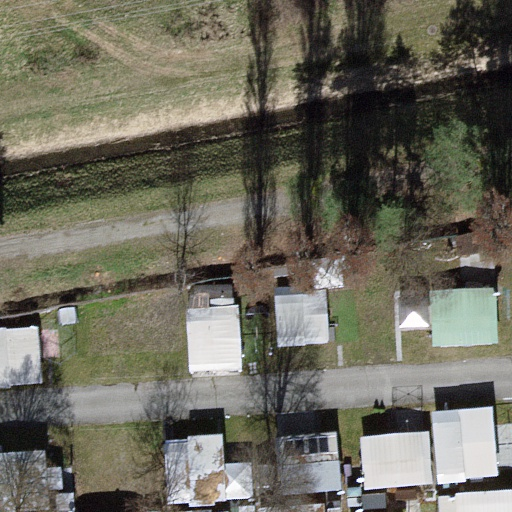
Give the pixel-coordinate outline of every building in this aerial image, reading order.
[(497,335),(496,279),(437,280),(438,336),(497,335)] [(194,288),(192,356),(239,357),(241,290),(194,288)] [(41,317),(0,318),(0,372),(43,371),(41,317)] [(435,399),(439,471),(501,467),(497,395),(435,399)] [(431,421),(362,424),(364,477),(433,474),(431,421)] [(235,488),(233,424),(179,426),(181,490),(235,488)] [(263,428),(261,511),(329,511),(332,429),(263,428)] [(0,489),(43,489),(42,437),(0,437),(0,489)] [(511,511),(511,477),(458,480),(459,511),(511,511)] [(350,504),(350,511),(406,511),(406,501),(350,504)] [(81,505),(80,511),(147,511),(147,503),(81,505)]
